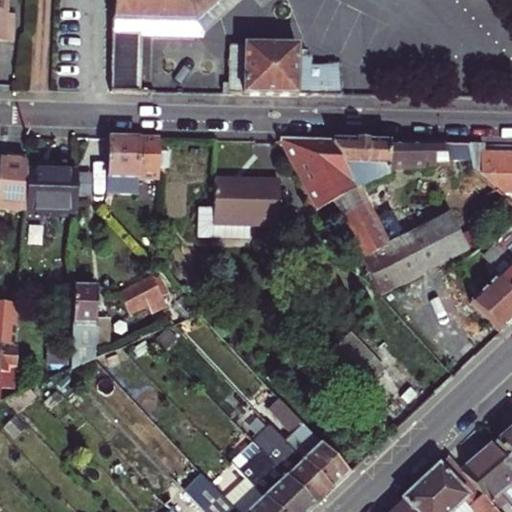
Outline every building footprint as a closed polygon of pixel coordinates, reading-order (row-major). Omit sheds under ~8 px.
[(0,0),(0,41),(12,42),(13,15),(6,15),(6,0),(0,0)] [(112,0),(112,22),(194,23),(219,0),(112,0)] [(219,0),(194,23),(203,34),(241,0),(219,0)] [(112,34),(138,36),(138,39),(203,40),(203,34),(194,23),(112,22),(112,31),(112,34)] [(111,60),(110,93),(137,94),(138,39),(138,36),(112,34),(111,60)] [(305,51),(296,51),(296,47),(229,46),(228,85),(222,85),(222,95),(336,97),(337,66),(310,66),(310,57),(305,57),(305,51)] [(158,139),(107,138),(105,195),(137,196),(137,179),(157,179),(158,139)] [(387,167),(388,145),(280,142),(316,213),(332,203),(355,192),(387,175),(387,167)] [(387,167),(406,167),(406,145),(389,145),(388,145),(387,167)] [(448,166),(443,146),(406,145),(406,167),(411,167),(411,172),(425,172),(426,165),(448,166)] [(511,154),(482,154),(481,179),(498,195),(511,194),(511,154)] [(0,210),(24,213),(26,173),(27,163),(0,160),(0,210)] [(77,174),(40,173),(26,173),(24,213),(75,214),(76,199),(77,174)] [(91,174),(77,174),(76,199),(90,199),(91,174)] [(277,227),(279,184),(213,182),(212,240),(248,241),(248,226),(277,227)] [(341,222),(365,210),(355,192),(332,203),(341,222)] [(349,236),(373,224),(365,210),(341,222),(345,228),(349,236)] [(379,297),(467,253),(448,216),(385,249),(362,262),(379,297)] [(362,262),(385,249),(373,224),(349,236),(362,262)] [(503,242),(511,235),(507,231),(498,235),(503,242)] [(511,265),(511,236),(511,235),(503,242),(498,235),(490,239),(495,245),(511,264),(511,265)] [(499,334),(511,321),(511,265),(511,264),(495,245),(486,254),(490,264),(488,267),(490,274),(491,276),(488,279),(491,282),(488,286),(480,278),(473,286),(478,297),(470,304),(488,323),(499,334)] [(129,316),(162,298),(151,278),(118,295),(129,316)] [(95,346),(95,328),(97,288),(73,288),(70,370),(94,360),(95,346)] [(0,386),(14,387),(19,306),(0,305),(0,386)] [(392,434),(434,395),(364,321),(322,360),(356,397),(373,415),(392,434)] [(467,364),(499,334),(488,323),(457,353),(467,364)] [(95,346),(110,346),(110,329),(95,328),(95,346)] [(16,414),(35,397),(28,390),(4,401),(16,414)] [(362,425),(373,415),(356,397),(345,407),(362,425)] [(332,490),(349,475),(278,400),(268,410),(291,435),(285,441),(332,490)] [(253,442),(270,426),(267,423),(249,439),(253,442)] [(315,507),(332,490),(285,441),(270,426),(253,442),(259,449),(315,507)] [(511,427),(494,443),(511,464),(511,427)] [(511,464),(494,443),(460,472),(462,474),(488,505),(499,496),(511,509),(511,508),(511,464)] [(278,511),(309,511),(315,507),(259,449),(246,461),(240,454),(230,462),(246,478),(253,486),(278,511)] [(452,511),(463,502),(472,511),(494,511),(488,505),(462,474),(460,472),(447,457),(401,502),(410,511),(452,511)] [(231,507),(253,486),(246,478),(224,499),(225,500),(231,507)] [(236,511),(231,507),(225,500),(217,508),(191,480),(181,488),(203,511),(236,511)] [(236,511),(278,511),(253,486),(231,507),(236,511)] [(190,511),(175,495),(164,505),(171,511),(190,511)] [(406,511),(410,511),(401,502),(399,504),(406,511)] [(472,511),(463,502),(452,511),(472,511)]
